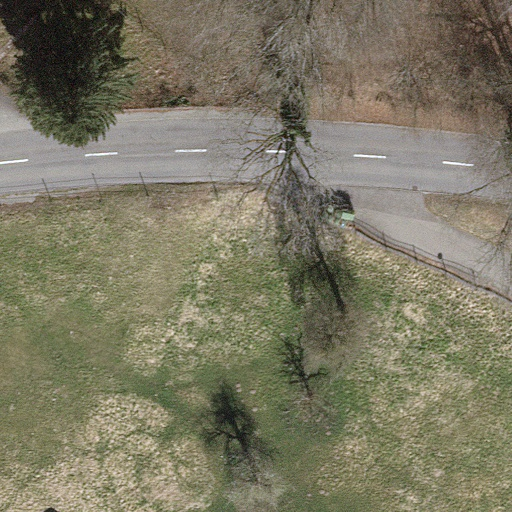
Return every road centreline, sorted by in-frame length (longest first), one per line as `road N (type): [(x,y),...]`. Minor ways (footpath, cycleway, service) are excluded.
road 1 (secondary): [(0,165),(212,146),(511,164)]
road 2 (track): [(212,146),(511,279)]
